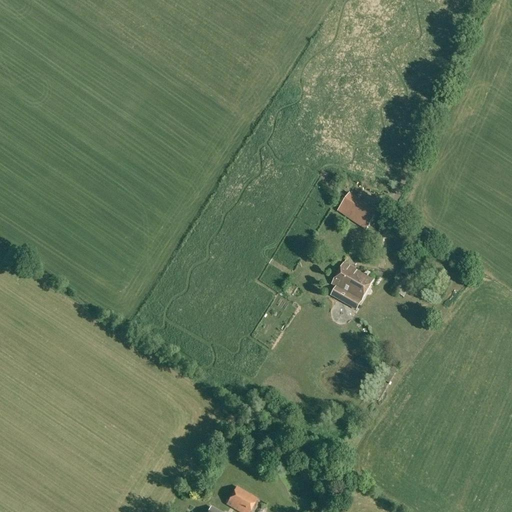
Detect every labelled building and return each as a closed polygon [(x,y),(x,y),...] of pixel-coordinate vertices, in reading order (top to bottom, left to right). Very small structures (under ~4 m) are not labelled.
[(339,213),(365,230),(368,225),(376,213),(350,196),(339,213)] [(441,259),(467,276),(472,269),(446,251),(441,259)] [(330,296),(356,311),(361,302),(373,281),(343,264),(331,285),(336,288),(333,292),(330,296)] [(390,289),(404,298),(417,274),(403,267),(390,289)] [(371,398),(379,402),(398,370),(390,366),(371,398)] [(226,505),(237,511),(250,511),(257,500),(237,487),(226,505)]
